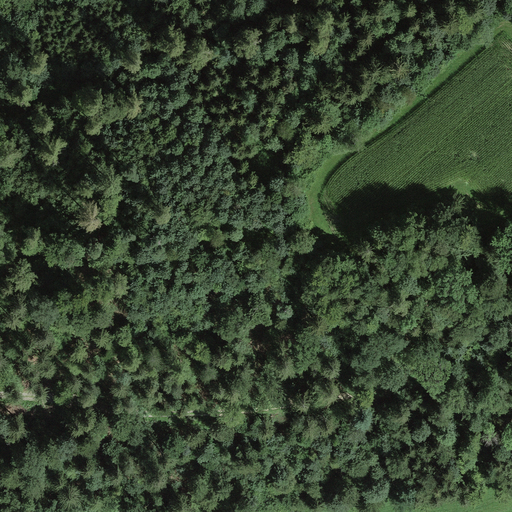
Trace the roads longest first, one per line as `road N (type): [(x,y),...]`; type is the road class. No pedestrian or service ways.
road 1 (track): [(0,396),(166,417),(345,397),(413,374)]
road 2 (track): [(0,114),(182,46)]
